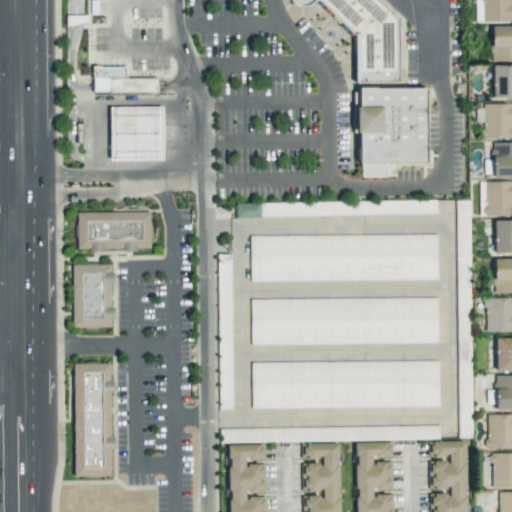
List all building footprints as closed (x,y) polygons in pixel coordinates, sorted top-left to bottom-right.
[(291,0),(297,6),(306,6),(312,1),(319,1),(352,35),(354,82),(398,80),(396,17),(379,0),(291,0)] [(511,0),(480,0),(481,22),(511,21),(511,0),(511,1),(511,0)] [(511,25),(490,26),(490,61),(511,60),(511,25)] [(491,97),(511,97),(511,64),(491,65),(491,97)] [(124,67),(91,68),(91,93),(156,92),(155,78),(124,79),(124,67)] [(424,88),(357,88),(357,108),(353,108),(353,133),(358,133),(358,177),(385,177),(385,164),(425,164),(424,88)] [(482,139),(511,138),(511,103),(481,104),(482,139)] [(108,107),(108,160),(160,160),(160,107),(108,107)] [(511,142),(490,143),(491,163),(491,177),(511,176),(511,142)] [(484,216),(511,215),(511,180),(483,181),(484,216)] [(234,218),(259,218),(259,203),(234,203),(234,218)] [(75,212),(75,250),(149,250),(149,212),(75,212)] [(493,253),(511,252),(511,220),(492,221),(493,253)] [(435,234),(249,236),(249,282),(436,280),(435,234)] [(511,258),(492,259),(492,293),(511,292),(511,258)] [(70,264),(71,328),(111,328),(111,264),(70,264)] [(511,331),(511,297),(483,298),(484,332),(511,331)] [(250,299),(250,345),(437,343),(436,298),(250,299)] [(511,337),(493,338),(494,371),(511,370),(511,337)] [(250,363),(251,409),(437,407),(437,361),(250,363)] [(72,477),(110,476),(109,363),(71,364),(72,477)] [(511,409),(511,375),(493,376),(494,410),(511,409)] [(511,414),(484,415),(486,449),(511,448),(511,414)] [(465,511),(463,441),(427,442),(428,457),(446,457),(446,461),(427,461),(428,492),(427,492),(428,511),(465,511)] [(390,511),(391,494),(372,495),(372,491),(390,490),(390,462),(370,462),(370,458),(390,458),(390,442),(353,443),(353,511),(390,511)] [(338,511),(337,443),(301,444),(301,459),(320,459),(320,463),(300,464),(300,492),(320,491),(320,495),(300,496),(300,511),(338,511)] [(226,445),(226,511),(263,511),(264,497),(244,497),(244,493),(263,493),(263,464),(243,464),(243,460),(263,460),(263,445),(226,445)] [(511,487),(511,452),(489,453),(490,488),(511,487)] [(511,511),(511,491),(496,492),(496,511),(511,511)]
